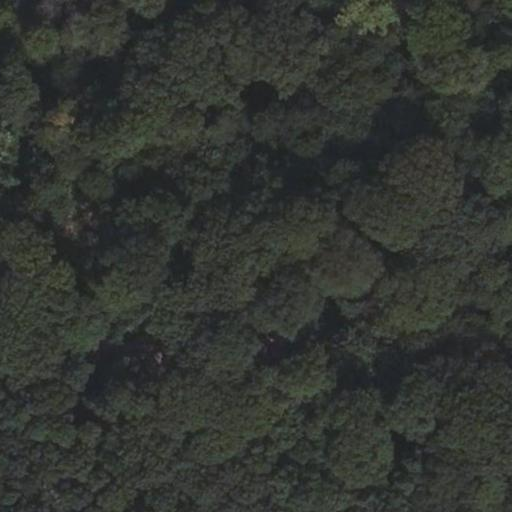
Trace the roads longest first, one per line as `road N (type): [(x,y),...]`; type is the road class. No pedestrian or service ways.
road 1 (track): [(511,456),(216,375)]
road 2 (track): [(216,375),(0,318)]
